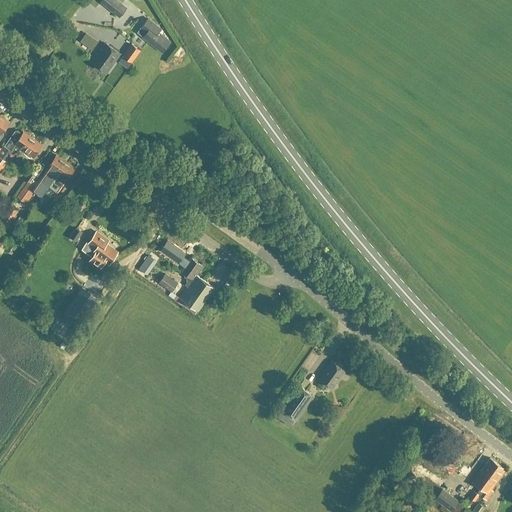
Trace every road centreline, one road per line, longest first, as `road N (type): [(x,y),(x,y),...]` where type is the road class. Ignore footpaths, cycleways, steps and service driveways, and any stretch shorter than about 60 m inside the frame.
road 1 (primary): [(511,404),(335,209),(184,0)]
road 2 (unclassified): [(287,274),(0,63)]
road 3 (unclassified): [(287,274),(274,284),(252,274),(0,93)]
road 4 (unclassified): [(511,455),(414,385),(287,274)]
